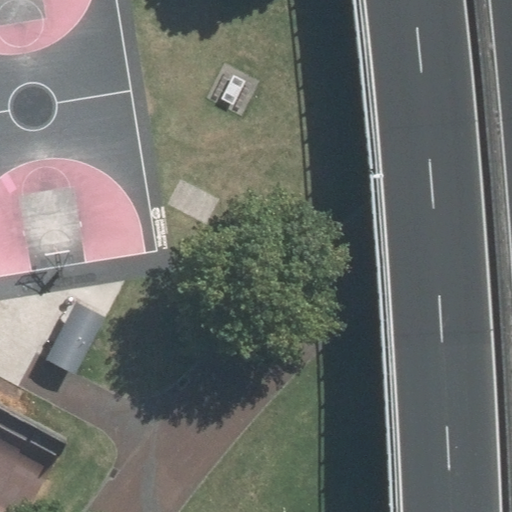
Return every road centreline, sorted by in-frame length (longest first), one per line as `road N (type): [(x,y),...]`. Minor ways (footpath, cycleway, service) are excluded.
road 1 (motorway): [(411,0),(425,137),(439,511)]
road 2 (motorway): [(64,511),(0,26)]
